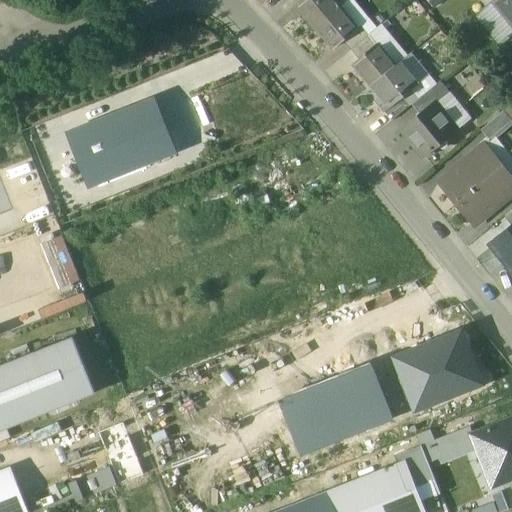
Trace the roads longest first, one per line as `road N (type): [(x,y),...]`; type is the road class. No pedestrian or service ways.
road 1 (residential): [(511,338),(324,106),(223,0)]
road 2 (residential): [(167,0),(0,65)]
